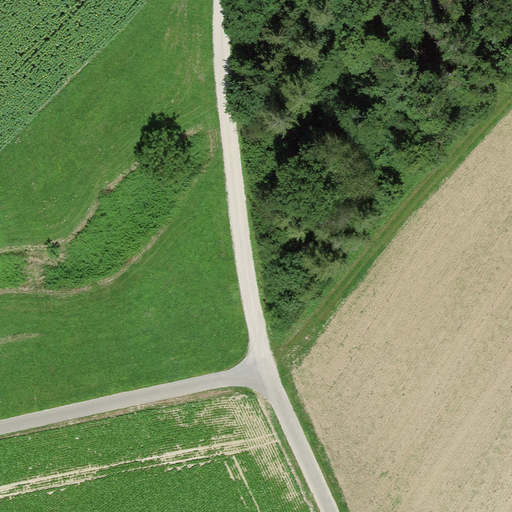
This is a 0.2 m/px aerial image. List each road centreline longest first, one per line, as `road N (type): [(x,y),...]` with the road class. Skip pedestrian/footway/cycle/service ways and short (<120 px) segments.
road 1 (track): [(264,374),(290,329),(511,60)]
road 2 (track): [(217,0),(224,136),(264,374)]
road 3 (track): [(264,374),(0,431)]
road 4 (track): [(264,374),(324,511)]
